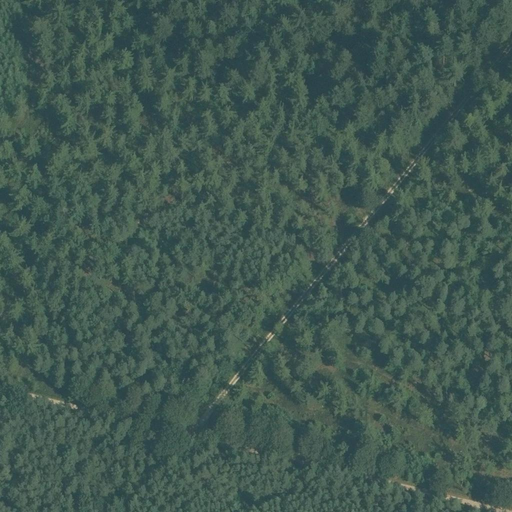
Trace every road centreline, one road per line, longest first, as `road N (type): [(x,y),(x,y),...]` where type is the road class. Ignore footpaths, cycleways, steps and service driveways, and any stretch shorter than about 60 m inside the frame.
road 1 (track): [(505,511),(0,388)]
road 2 (track): [(511,47),(192,433)]
